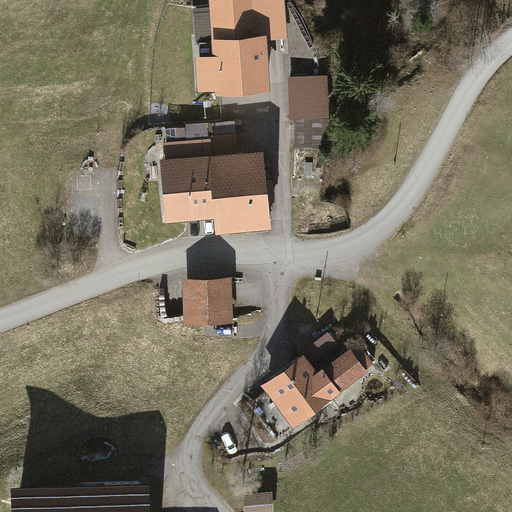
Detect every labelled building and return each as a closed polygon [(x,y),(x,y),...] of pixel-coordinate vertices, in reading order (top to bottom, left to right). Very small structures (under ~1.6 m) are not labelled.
[(199,40),(203,97),(261,94),(257,37),(245,38),(242,0),(200,0),(203,40),(199,40)] [(322,121),(292,121),(292,151),(322,151),(322,121)] [(211,232),(269,228),(264,156),(235,158),(233,124),(183,127),(184,142),(152,144),(157,223),(210,220),(211,232)] [(229,276),(180,279),(183,324),(231,321),(229,276)] [(295,427),(373,363),(354,340),(344,348),(329,329),(260,385),(295,427)] [(136,511),(136,482),(0,484),(0,511),(136,511)] [(275,511),(275,491),(243,493),(243,511),(275,511)]
